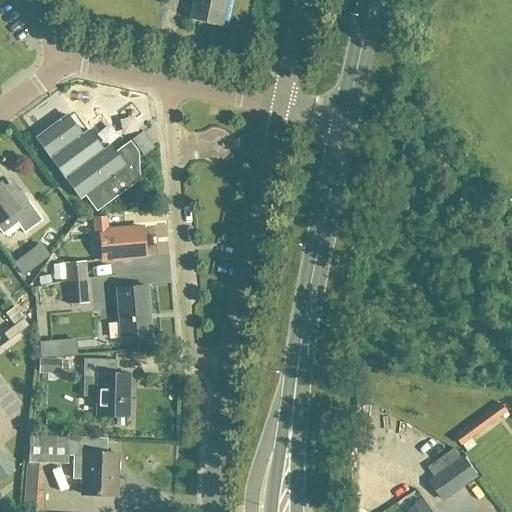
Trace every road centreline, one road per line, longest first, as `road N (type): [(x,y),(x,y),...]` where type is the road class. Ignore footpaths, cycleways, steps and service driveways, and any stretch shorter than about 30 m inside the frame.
road 1 (residential): [(162,81),(191,356),(225,363)]
road 2 (primary): [(291,401),(346,119)]
road 3 (unclassified): [(225,363),(279,106)]
road 4 (unclassified): [(211,511),(225,363)]
road 5 (primary): [(346,119),(372,0)]
